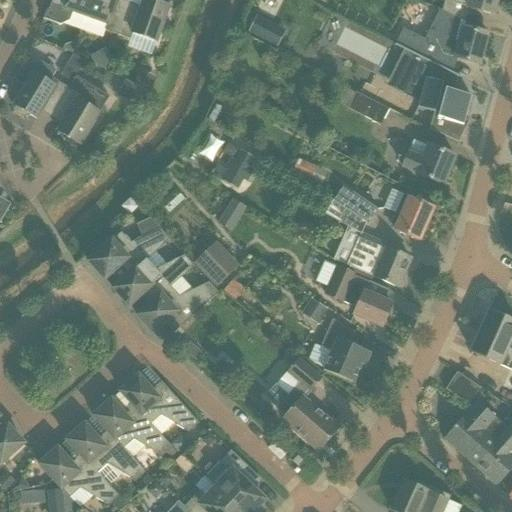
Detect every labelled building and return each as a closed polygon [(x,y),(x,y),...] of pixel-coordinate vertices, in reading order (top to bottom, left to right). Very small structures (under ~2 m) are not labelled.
[(52,0),(49,10),(47,10),(43,20),(60,26),(68,22),(72,13),(85,18),(91,0),(52,0)] [(91,0),(85,18),(107,26),(105,32),(117,36),(127,10),(115,6),(117,0),(91,0)] [(127,10),(117,36),(130,41),(132,35),(156,43),(162,26),(163,27),(167,16),(166,15),(168,9),(167,8),(168,7),(167,6),(165,3),(163,0),(161,0),(153,0),(152,1),(151,1),(151,2),(144,0),(143,0),(138,14),(127,10)] [(496,0),(469,0),(467,9),(493,16),(496,0)] [(438,13),(427,34),(424,40),(403,29),(395,45),(436,66),(440,53),(454,57),(454,59),(479,66),(488,35),(462,28),(463,25),(438,13)] [(282,31),(257,18),(248,34),(274,47),(282,31)] [(76,46),(71,44),(65,46),(63,50),(72,54),(76,46)] [(84,62),(72,56),(68,63),(80,69),(84,62)] [(424,112),(423,115),(437,119),(437,120),(463,127),(471,98),(453,93),(457,80),(418,60),(404,89),(421,96),(417,110),(424,112)] [(25,87),(25,88),(23,90),(17,100),(17,101),(14,107),(15,107),(14,109),(15,113),(18,116),(21,118),(25,118),(28,117),(29,118),(30,116),(36,120),(44,107),(55,113),(69,89),(58,83),(51,79),(55,72),(40,63),(37,67),(26,61),(14,80),(25,87)] [(139,71),(134,82),(150,90),(155,79),(139,71)] [(136,105),(144,89),(123,79),(115,95),(136,105)] [(89,130),(99,115),(105,105),(104,101),(85,90),(81,96),(69,89),(55,113),(65,120),(57,133),(64,137),(63,138),(64,139),(64,142),(67,145),(70,147),(74,148),(77,147),(78,147),(79,146),(80,147),(83,141),(84,141),(90,131),(89,130)] [(380,126),(388,110),(355,93),(347,109),(380,126)] [(208,121),(214,124),(222,109),(215,106),(208,121)] [(416,176),(443,187),(455,158),(428,147),(413,141),(408,154),(407,154),(402,168),(416,174),(416,176)] [(232,160),(237,151),(227,145),(222,154),(232,160)] [(255,172),(251,170),(257,160),(242,152),(236,162),(232,160),(227,169),(231,172),(225,182),(240,190),(245,180),(249,183),(255,172)] [(291,173),(310,181),(316,168),(297,160),(291,173)] [(333,202),(366,223),(368,225),(377,210),(343,188),(333,202)] [(394,232),(419,243),(433,210),(409,199),(402,214),(396,211),(390,225),(396,227),(394,232)] [(241,217),(246,209),(233,200),(227,209),(241,217)] [(360,235),(366,223),(333,202),(325,218),(358,236),(358,234),(360,235)] [(127,277),(167,239),(159,230),(141,239),(130,244),(121,234),(88,263),(104,281),(119,268),(127,277)] [(358,234),(358,236),(345,266),(397,289),(399,284),(401,284),(403,279),(403,277),(410,260),(386,250),(388,247),(360,235),(358,234)] [(143,295),(151,304),(192,267),(184,258),(155,272),(146,262),(169,241),(167,239),(127,277),(112,290),(128,308),(143,295)] [(218,289),(241,268),(219,244),(196,265),(218,289)] [(353,316),(381,328),(391,306),(364,294),(369,283),(353,277),(354,274),(335,266),(323,295),(340,303),(340,302),(356,309),(353,316)] [(177,331),(217,295),(209,285),(180,299),(170,289),(193,268),(192,267),(151,304),(136,317),(153,335),(168,321),(177,331)] [(232,281),(223,292),(234,302),(243,291),(232,281)] [(311,300),(305,310),(321,321),(328,311),(311,300)] [(511,322),(489,312),(478,337),(471,354),(470,356),(472,356),(473,355),(500,367),(509,346),(511,347),(511,322)] [(355,334),(332,320),(320,348),(315,346),(308,360),(323,369),(322,372),(353,385),(361,366),(365,367),(370,354),(350,346),(355,334)] [(183,351),(196,362),(202,355),(189,343),(183,351)] [(280,419),(315,450),(317,452),(338,430),(304,400),(321,379),(299,360),(286,374),(298,384),(287,397),(275,386),(265,397),(275,406),(275,407),(284,415),(280,419)] [(480,389),(461,377),(457,374),(445,391),(469,406),(480,389)] [(123,391),(136,406),(152,424),(160,417),(188,434),(199,424),(161,383),(151,392),(138,377),(123,391)] [(123,451),(124,450),(133,441),(162,458),(172,449),(151,425),(152,424),(136,406),(124,416),(111,401),(93,418),(107,433),(123,451)] [(496,420),(477,403),(466,416),(465,416),(443,440),(475,468),(496,443),(495,443),(507,430),(496,420)] [(511,424),(507,430),(495,443),(496,443),(475,468),(496,487),(497,486),(511,469),(511,457),(507,454),(511,448),(511,424)] [(123,451),(107,433),(98,441),(84,426),(66,442),(80,457),(107,487),(108,487),(122,475),(135,482),(145,473),(124,450),(123,451)] [(0,466),(23,445),(7,427),(0,433),(0,466)] [(210,446),(211,446),(216,441),(209,434),(201,441),(206,446),(210,446)] [(181,435),(170,445),(180,456),(191,446),(181,435)] [(107,487),(80,457),(71,465),(57,450),(39,466),(70,499),(79,490),(108,506),(110,504),(118,498),(108,487),(107,487)] [(205,479),(216,489),(240,511),(258,511),(262,508),(260,505),(264,501),(248,487),(257,477),(230,452),(205,479)] [(165,472),(156,481),(164,489),(173,481),(165,472)] [(13,485),(3,476),(0,478),(0,485),(6,492),(13,485)] [(147,476),(143,480),(143,485),(146,488),(153,483),(147,476)] [(9,493),(29,489),(21,477),(9,493)] [(146,491),(156,500),(164,491),(155,482),(146,491)] [(442,511),(449,497),(416,482),(414,488),(404,483),(391,511),(442,511)] [(187,511),(240,511),(216,489),(207,499),(199,492),(184,508),(187,511)] [(48,493),(49,511),(52,511),(64,511),(62,497),(62,491),(48,493)] [(33,493),(34,505),(45,504),(43,492),(33,493)] [(118,498),(110,504),(116,511),(120,511),(126,507),(118,498)] [(457,511),(460,506),(448,501),(443,511),(457,511)] [(187,511),(184,508),(178,503),(169,511),(187,511)]
